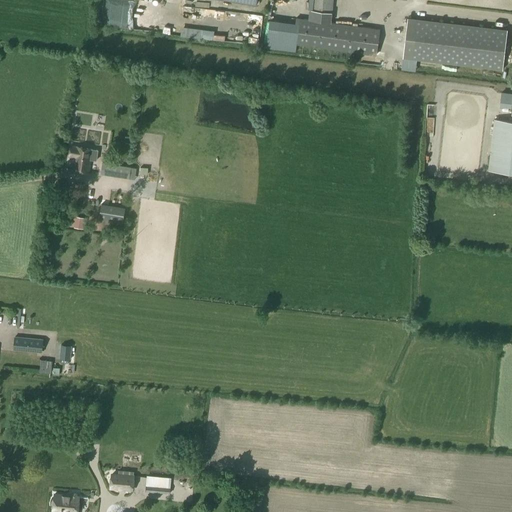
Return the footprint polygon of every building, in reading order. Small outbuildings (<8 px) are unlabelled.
[(300,19),(296,45),(376,56),(379,30),(330,23),(332,0),(312,0),(312,10),(309,10),(308,20),(300,19)] [(407,19),(402,58),(502,71),(507,31),(407,19)] [(511,121),(495,119),(489,170),(511,173),(511,121)] [(70,146),(68,156),(74,157),(72,170),(89,173),(91,160),(96,161),(98,151),(70,146)] [(101,164),(99,175),(127,179),(128,168),(101,164)] [(57,185),(56,198),(65,199),(66,186),(57,185)] [(103,206),(101,217),(121,220),(123,209),(103,206)] [(83,229),(85,218),(75,217),(74,227),(83,229)] [(14,337),(13,350),(41,352),(42,340),(14,337)] [(61,346),(59,360),(70,361),(71,347),(61,346)] [(111,476),(110,490),(118,491),(125,492),(125,491),(132,492),(133,479),(111,476)] [(146,476),(144,491),(170,493),(171,479),(146,476)] [(52,503),(52,505),(52,507),(53,509),(52,511),(77,511),(79,499),(78,499),(77,497),(75,495),(73,495),(71,496),(70,498),(54,496),(54,500),(52,501),(52,503)]
